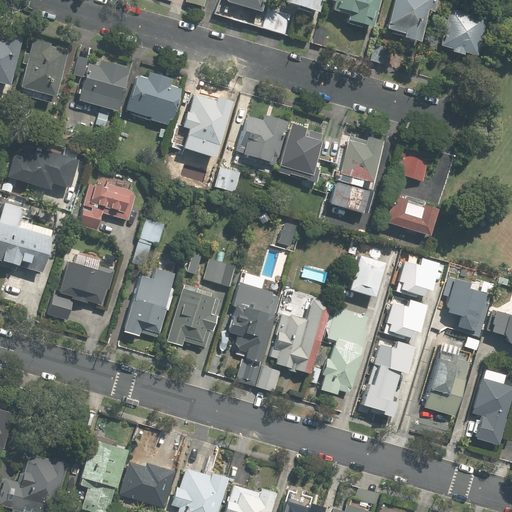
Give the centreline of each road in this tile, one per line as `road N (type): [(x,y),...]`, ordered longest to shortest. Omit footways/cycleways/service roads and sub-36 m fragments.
road 1 (residential): [(0,346),(511,497)]
road 2 (residential): [(442,114),(53,0)]
